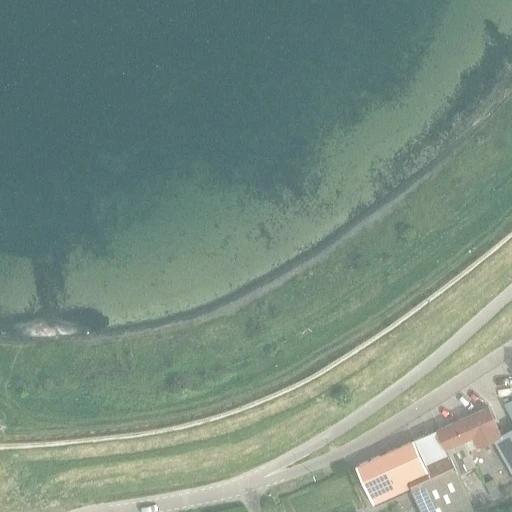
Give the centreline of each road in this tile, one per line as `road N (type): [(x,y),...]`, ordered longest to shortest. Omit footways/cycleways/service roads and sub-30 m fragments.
road 1 (residential): [(511,286),(352,418),(250,482)]
road 2 (residential): [(250,482),(327,458),(511,343)]
road 3 (residential): [(114,511),(250,482)]
